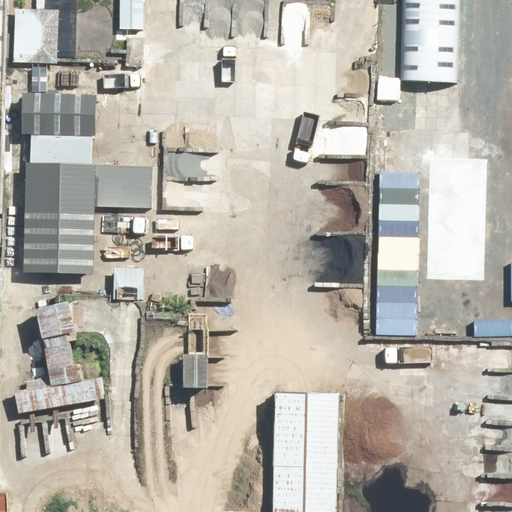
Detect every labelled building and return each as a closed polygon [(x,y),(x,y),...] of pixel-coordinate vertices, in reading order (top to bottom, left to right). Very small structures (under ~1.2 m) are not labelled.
[(20,10),(18,64),(64,66),(64,57),(88,58),(90,0),(52,0),(53,11),(20,10)] [(150,0),(125,0),(124,29),(150,30),(150,0)] [(461,0),(406,0),(406,87),(461,87),(461,0)] [(91,98),(24,97),(23,143),(90,143),(91,98)] [(89,169),(26,169),(26,274),(88,274),(89,169)] [(44,308),(58,386),(93,380),(78,302),(44,308)] [(225,394),(226,355),(196,355),(195,393),(225,394)] [(23,393),(28,417),(114,401),(110,377),(93,380),(58,386),(23,393)] [(339,511),(339,399),(273,399),(272,511),(339,511)]
